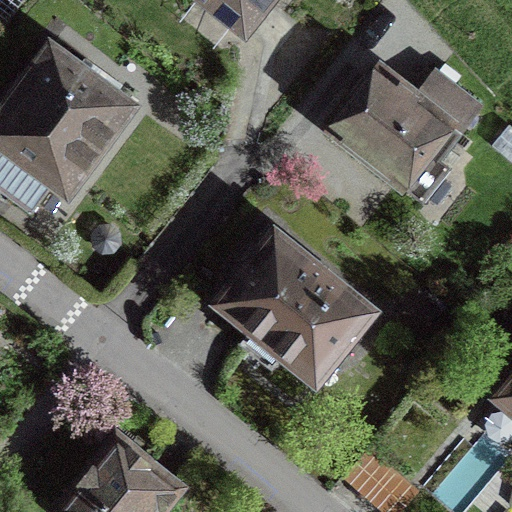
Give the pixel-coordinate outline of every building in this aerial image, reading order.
[(267,0),(208,0),(244,29),(267,0)] [(129,104),(50,46),(0,112),(0,139),(1,140),(0,140),(0,186),(31,210),(54,180),(66,189),(129,104)] [(331,130),(421,198),(445,167),(436,159),(478,105),(434,71),(416,96),(379,68),(331,130)] [(369,309),(275,235),(222,301),(252,325),(239,342),(271,368),(284,352),(315,376),(369,309)] [(511,381),(500,396),(511,406),(511,381)] [(117,436),(57,509),(60,511),(162,511),(160,510),(179,486),(117,436)]
